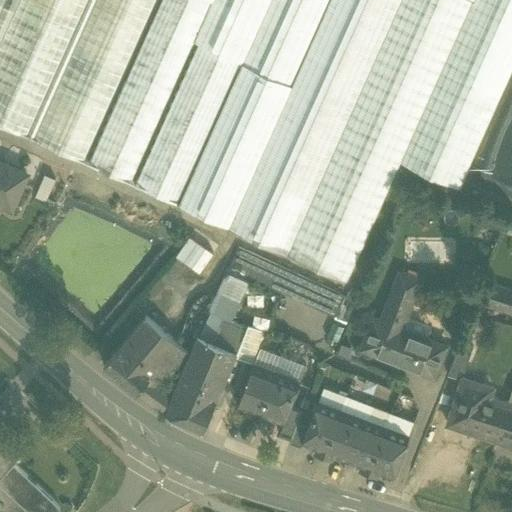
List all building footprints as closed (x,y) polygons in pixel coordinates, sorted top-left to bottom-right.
[(511,0),(0,0),(0,124),(348,280),(401,162),(459,188),(511,68),(511,0)] [(27,173),(0,161),(0,201),(12,207),(27,173)] [(55,179),(45,174),(35,195),(46,200),(55,179)] [(190,233),(176,254),(199,270),(214,249),(190,233)] [(230,267),(271,286),(280,265),(238,246),(230,267)] [(280,265),(271,286),(270,287),(346,321),(356,300),(280,265)] [(420,278),(400,271),(381,320),(373,317),(361,348),(414,368),(426,337),(401,327),(420,278)] [(221,297),(230,302),(239,280),(230,276),(221,297)] [(511,291),(495,287),(489,303),(511,310),(511,291)] [(208,312),(197,336),(212,342),(223,316),(209,310),(208,312)] [(104,365),(137,392),(150,378),(159,387),(168,376),(188,351),(145,317),(104,365)] [(197,336),(165,413),(204,429),(243,334),(221,325),(214,343),(212,342),(197,336)] [(446,345),(426,337),(414,368),(434,376),(446,345)] [(448,373),(464,378),(475,344),(461,340),(448,373)] [(253,411),(261,414),(276,373),(253,364),(238,405),(253,411)] [(300,382),(276,373),(261,414),(269,417),(283,423),(284,423),(290,406),(300,382)] [(175,382),(168,376),(159,387),(150,378),(137,392),(163,412),(175,382)] [(483,384),(464,378),(449,423),(496,437),(508,401),(481,393),(483,384)] [(317,448),(326,451),(341,410),(318,401),(309,426),(302,442),(303,443),(317,448)] [(511,402),(508,401),(496,437),(511,442),(511,402)] [(284,423),(283,423),(279,433),(291,438),(297,422),(302,411),(290,406),(284,423)] [(409,431),(413,420),(384,409),(380,420),(409,431)] [(364,419),(341,410),(326,451),(333,454),(348,460),(364,419)] [(261,414),(253,411),(251,416),(259,419),(261,414)] [(261,414),(259,419),(267,422),(269,417),(261,414)] [(370,468),(385,427),(364,419),(348,460),(362,465),(370,468)] [(309,426),(297,422),(291,438),(289,443),(301,447),(303,443),(302,442),(309,426)] [(409,437),(385,427),(370,468),(378,472),(393,478),(409,437)] [(27,511),(28,511),(54,511),(59,507),(13,462),(19,456),(14,450),(12,453),(0,441),(0,511),(27,511)] [(326,451),(317,448),(315,453),(323,456),(326,451)] [(326,451),(323,456),(331,459),(333,454),(326,451)] [(370,468),(362,465),(360,471),(368,474),(370,468)] [(370,468),(368,474),(376,477),(378,472),(370,468)]
